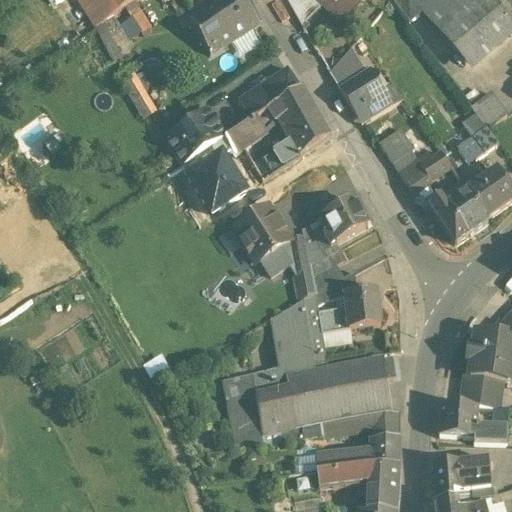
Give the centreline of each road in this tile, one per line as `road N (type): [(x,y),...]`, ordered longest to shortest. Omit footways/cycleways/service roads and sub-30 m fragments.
road 1 (residential): [(444,309),(263,0)]
road 2 (track): [(84,280),(148,394),(200,511)]
road 3 (tertiary): [(412,511),(420,385),(444,309)]
